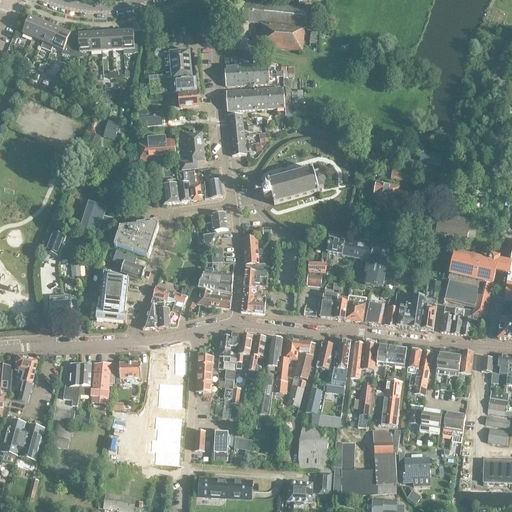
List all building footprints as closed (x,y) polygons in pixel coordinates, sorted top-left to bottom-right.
[(305,30),(307,9),(245,3),(243,23),(260,24),(258,48),(303,53),(305,30)] [(313,30),(315,10),(307,9),(305,30),(313,30)] [(33,38),(40,22),(30,17),(23,34),(33,38)] [(43,43),(50,26),(40,22),(33,38),(43,43)] [(53,47),(60,30),(50,26),(43,43),(53,47)] [(64,51),(70,36),(71,35),(60,30),(53,47),(64,51)] [(135,50),(134,32),(123,33),(123,51),(135,50)] [(318,45),(319,33),(311,32),(310,44),(318,45)] [(113,51),(112,33),(101,34),(102,52),(113,51)] [(123,51),(123,33),(112,33),(113,51),(123,51)] [(91,53),(90,34),(79,35),(80,53),(91,53)] [(102,52),(101,34),(90,34),(91,53),(102,52)] [(167,54),(167,47),(153,48),(154,56),(155,55),(156,60),(161,59),(160,55),(167,54)] [(193,81),(190,52),(169,54),(172,80),(172,83),(178,82),(193,81)] [(269,76),(268,68),(268,66),(254,67),(254,77),(269,76)] [(240,77),(240,67),(225,68),(226,78),(240,77)] [(254,77),(254,67),(240,67),(240,77),(254,77)] [(289,91),(288,78),(288,72),(287,72),(287,68),(282,67),(281,72),(283,72),(284,87),(286,87),(286,91),(289,91)] [(269,86),(269,76),(254,77),(255,87),(269,86)] [(241,87),(240,77),(226,78),(227,88),(241,87)] [(255,87),(254,77),(240,77),(241,87),(255,87)] [(180,94),(178,82),(172,83),(172,80),(150,82),(151,97),(180,94)] [(196,81),(193,81),(178,82),(180,94),(180,96),(197,94),(196,81)] [(284,97),(284,90),(270,91),(270,101),(284,100),(284,97)] [(256,101),(255,91),(241,92),(242,102),(256,101)] [(270,101),(270,91),(255,91),(256,101),(270,101)] [(304,103),(303,91),(298,92),(292,93),(292,103),(304,103)] [(242,102),(241,92),(227,93),(227,103),(242,102)] [(198,108),(197,94),(180,96),(176,96),(177,110),(198,108)] [(285,108),(284,100),(270,101),(271,111),(285,110),(285,108)] [(257,111),(256,101),(242,102),(242,112),(257,111)] [(271,111),(270,101),(256,101),(257,111),(271,111)] [(242,112),(242,102),(227,103),(228,113),(242,112)] [(169,116),(169,108),(156,109),(156,117),(169,116)] [(243,126),(242,116),(228,118),(229,128),(243,126)] [(162,126),(162,117),(138,119),(139,128),(162,126)] [(244,136),(243,126),(229,128),(230,138),(244,136)] [(205,162),(203,147),(204,147),(203,146),(202,146),(201,142),(203,142),(203,141),(202,133),(195,134),(195,133),(193,133),(193,134),(186,135),(189,162),(181,163),(182,171),(198,170),(197,163),(205,162)] [(245,146),(244,136),(230,138),(231,148),(245,146)] [(176,160),(174,140),(139,143),(141,163),(176,160)] [(246,156),(245,146),(231,148),(232,157),(246,156)] [(420,162),(442,166),(444,153),(422,149),(420,162)] [(324,189),(323,187),(326,182),(324,176),(319,173),(319,171),(313,173),(313,171),(313,170),(311,170),(269,182),(268,182),(268,184),(270,191),(263,193),(265,200),(272,198),(274,204),(274,205),(274,206),(276,206),(318,194),(319,194),(319,192),(318,190),(324,189)] [(220,181),(219,171),(211,173),(212,182),(220,181)] [(394,171),(392,179),(406,182),(408,174),(394,171)] [(196,183),(194,172),(187,173),(189,184),(189,187),(198,186),(198,183),(196,183)] [(153,184),(152,176),(140,177),(140,186),(153,184)] [(220,181),(212,182),(204,184),(206,193),(204,193),(206,200),(205,200),(205,201),(223,198),(220,181)] [(192,203),(189,187),(189,184),(184,185),(178,186),(181,204),(192,203)] [(181,204),(178,186),(178,185),(176,186),(166,187),(161,188),(164,207),(181,204)] [(202,197),(200,186),(198,186),(189,187),(192,203),(202,201),(202,197)] [(396,209),(399,190),(397,190),(397,187),(391,186),(390,188),(377,186),(375,196),(378,197),(376,205),(396,209)] [(107,222),(103,221),(106,209),(89,204),(80,233),(97,238),(99,233),(103,234),(107,222)] [(216,233),(228,231),(226,214),(211,216),(212,224),(209,225),(211,236),(201,237),(202,246),(212,249),(219,235),(216,236),(216,233)] [(466,240),(470,221),(440,215),(436,234),(466,240)] [(149,259),(159,227),(155,224),(121,228),(115,248),(149,259)] [(58,258),(66,238),(53,233),(45,253),(58,258)] [(356,260),(360,241),(353,240),(331,235),(329,236),(329,241),(328,244),(329,246),(328,252),(327,255),(342,258),(342,257),(356,260)] [(388,263),(392,243),(392,242),(375,239),(354,235),(353,240),(360,241),(356,260),(368,262),(367,265),(370,265),(374,266),(375,260),(388,263)] [(258,258),(257,240),(243,240),(244,258),(258,258)] [(327,255),(328,252),(329,246),(328,244),(329,241),(319,240),(319,245),(322,245),(321,264),(327,264),(327,255)] [(145,269),(135,266),(137,258),(117,251),(113,262),(124,266),(121,274),(141,280),(142,281),(146,269),(145,269)] [(222,264),(222,252),(212,252),(212,264),(222,264)] [(485,320),(496,273),(506,275),(505,286),(507,286),(505,300),(511,301),(511,257),(511,266),(499,264),(499,260),(492,258),(491,261),(490,260),(489,263),(488,263),(489,260),(481,258),(481,261),(455,255),(448,282),(450,283),(448,289),(447,289),(445,295),(447,295),(445,302),(447,302),(474,309),(472,317),(485,320)] [(259,265),(258,258),(244,258),(245,266),(246,266),(246,272),(266,273),(267,265),(259,265)] [(383,289),(388,263),(375,260),(374,266),(370,265),(367,265),(366,274),(368,275),(366,286),(370,287),(383,289)] [(327,264),(321,264),(309,263),(309,274),(326,274),(327,264)] [(80,264),(71,265),(72,279),(81,278),(81,274),(80,264)] [(204,279),(206,273),(213,274),(213,270),(205,269),(201,278),(204,279)] [(262,298),(262,292),(258,292),(255,292),(256,287),(267,288),(268,273),(266,273),(246,272),(245,272),(243,297),(241,314),(253,315),(255,297),(262,298)] [(126,325),(127,314),(125,314),(129,280),(104,273),(100,308),(100,311),(97,311),(96,321),(126,325)] [(234,276),(213,274),(206,273),(204,279),(198,290),(201,290),(212,292),(232,296),(234,276)] [(321,282),(322,278),(308,277),(307,287),(321,288),(321,282)] [(438,300),(442,282),(428,280),(425,300),(424,307),(436,309),(438,300)] [(345,322),(348,299),(350,299),(351,292),(351,288),(340,286),(338,295),(339,296),(335,321),(345,322)] [(171,303),(174,294),(156,288),(153,299),(158,300),(165,302),(171,303)] [(230,311),(232,299),(211,296),(212,292),(201,290),(197,306),(230,311)] [(335,321),(339,296),(338,295),(324,293),(321,312),(321,317),(320,319),(335,321)] [(184,305),(188,298),(174,294),(171,303),(176,303),(184,305)] [(397,329),(401,305),(402,295),(397,295),(394,309),(388,308),(385,328),(397,329)] [(265,316),(266,298),(262,298),(255,297),(253,315),(265,316)] [(57,299),(50,299),(50,305),(52,321),(73,319),(71,303),(71,298),(64,298),(61,298),(57,299)] [(420,331),(424,307),(425,300),(413,298),(413,300),(409,330),(420,331)] [(363,325),(366,307),(367,301),(355,299),(350,299),(348,299),(345,322),(363,325)] [(409,330),(413,300),(406,300),(405,305),(401,305),(397,329),(409,330)] [(381,327),(385,306),(385,302),(379,301),(378,304),(368,302),(363,325),(381,327)] [(158,330),(157,310),(157,306),(150,307),(143,331),(158,330)] [(181,314),(183,308),(175,306),(173,311),(181,314)] [(461,337),(465,310),(465,307),(457,306),(457,308),(456,315),(454,314),(451,335),(461,337)] [(433,333),(436,309),(424,307),(420,331),(420,332),(433,333)] [(451,335),(454,314),(456,315),(457,308),(444,308),(443,313),(450,314),(450,317),(443,316),(441,334),(451,335)] [(171,329),(170,309),(157,310),(158,330),(171,329)] [(511,317),(511,315),(511,310),(504,309),(502,315),(511,317)] [(321,317),(321,312),(317,311),(316,311),(306,310),(305,310),(305,311),(305,316),(304,317),(305,317),(315,318),(316,318),(316,317),(316,316),(321,317)] [(471,337),(473,321),(473,318),(471,318),(472,314),(469,313),(469,311),(465,310),(461,337),(471,338),(472,337),(471,337)] [(511,341),(511,321),(501,320),(498,340),(511,341)] [(230,358),(231,348),(235,348),(238,346),(240,335),(232,335),(232,338),(221,337),(220,357),(225,358),(224,363),(225,363),(224,370),(227,371),(225,380),(234,382),(236,370),(237,363),(238,359),(230,358)] [(250,357),(253,337),(242,336),(239,355),(243,356),(250,357)] [(255,372),(257,357),(265,358),(268,339),(255,337),(251,356),(248,371),(249,371),(248,380),(256,381),(257,372),(255,372)] [(269,417),(276,369),(277,369),(278,364),(280,364),(281,360),(283,341),(271,339),(267,368),(260,415),(269,417)] [(299,353),(300,343),(284,341),(281,360),(290,361),(297,362),(299,353)] [(345,389),(351,343),(339,342),(339,347),(335,346),(333,355),(335,356),(333,370),(332,370),(332,372),(329,373),(329,375),(326,376),(324,383),(327,383),(327,386),(345,389)] [(308,381),(313,357),(316,345),(300,343),(299,353),(306,354),(305,356),(299,355),(294,379),(308,381)] [(329,371),(333,355),(335,346),(329,345),(328,344),(326,343),(324,344),(322,344),(317,368),(329,371)] [(362,362),(364,345),(355,344),(353,361),(362,362)] [(374,372),(377,346),(365,345),(364,345),(362,362),(361,371),(374,372)] [(385,367),(388,348),(379,347),(377,364),(384,365),(384,367),(385,367)] [(394,377),(395,369),(398,349),(388,348),(385,367),(388,368),(388,372),(385,371),(384,376),(394,377)] [(404,370),(407,351),(398,349),(395,369),(397,369),(398,367),(402,368),(402,370),(404,370)] [(419,371),(422,353),(411,351),(407,379),(410,380),(411,375),(416,376),(417,371),(419,371)] [(471,376),(474,353),(462,352),(459,374),(459,379),(464,380),(465,375),(471,376)] [(425,397),(433,354),(422,353),(419,371),(417,371),(416,376),(411,375),(410,380),(408,393),(414,394),(413,395),(425,397)] [(175,354),(175,374),(187,374),(188,354),(175,354)] [(447,377),(450,356),(438,355),(436,375),(447,377)] [(150,361),(147,381),(159,383),(160,371),(173,368),(170,356),(150,361)] [(213,367),(213,357),(199,356),(198,366),(213,367)] [(458,378),(461,358),(450,356),(447,377),(458,378)] [(507,377),(510,357),(499,356),(498,368),(493,368),(491,385),(498,385),(499,376),(507,377)] [(33,386),(39,362),(17,357),(15,365),(17,366),(15,372),(18,373),(17,378),(22,380),(20,384),(22,385),(17,401),(28,404),(33,385),(33,386)] [(492,374),(493,366),(493,360),(483,359),(481,373),(492,374)] [(290,361),(281,360),(280,364),(278,364),(277,369),(276,382),(275,382),(273,395),(287,397),(289,383),(287,383),(290,361)] [(360,381),(361,371),(362,362),(353,361),(351,380),(360,381)] [(141,379),(141,363),(120,364),(120,377),(120,380),(127,380),(132,380),(141,379)] [(90,393),(91,367),(91,366),(91,365),(81,366),(80,379),(80,393),(90,393)] [(114,392),(116,366),(111,366),(111,365),(95,365),(92,404),(101,405),(101,406),(108,406),(109,392),(114,392)] [(9,398),(13,367),(0,366),(0,418),(2,418),(5,397),(9,398)] [(80,393),(80,379),(81,366),(71,366),(71,367),(70,393),(76,393),(80,393)] [(212,376),(213,367),(198,366),(197,375),(212,376)] [(212,385),(212,376),(197,375),(197,384),(212,385)] [(299,409),(304,390),(306,383),(293,380),(287,406),(299,409)] [(369,417),(369,416),(371,399),(373,382),(364,381),(361,416),(368,417),(369,417)] [(233,390),(234,383),(225,382),(224,389),(233,390)] [(400,401),(403,384),(387,382),(385,400),(400,401)] [(211,394),(212,385),(197,384),(196,393),(204,394),(211,394)] [(159,385),(158,396),(182,398),(183,386),(180,386),(174,386),(168,385),(159,385)] [(508,403),(509,394),(492,392),(493,388),(490,388),(490,392),(491,392),(490,400),(508,403)] [(238,405),(240,390),(234,389),(232,404),(238,405)] [(317,415),(322,393),(311,390),(306,413),(313,415),(317,416),(317,415)] [(158,396),(158,408),(182,410),(182,398),(158,396)] [(399,411),(400,401),(385,400),(384,406),(383,409),(399,411)] [(505,417),(507,408),(508,403),(490,400),(487,414),(505,417)] [(123,412),(124,404),(113,403),(113,411),(123,412)] [(73,424),(75,412),(55,409),(53,421),(73,424)] [(398,420),(399,411),(383,409),(383,412),(382,418),(398,420)] [(429,435),(433,412),(423,410),(419,433),(429,435)] [(420,426),(422,412),(419,412),(415,411),(411,411),(409,425),(420,426)] [(439,436),(443,414),(433,412),(429,435),(439,436)] [(452,438),(456,416),(446,414),(442,437),(452,438)] [(317,429),(318,426),(320,417),(320,416),(317,415),(317,416),(313,415),(310,429),(317,429)] [(366,430),(368,417),(361,416),(359,429),(366,430)] [(461,445),(466,417),(456,416),(452,438),(451,443),(461,445)] [(340,429),(341,420),(320,417),(318,426),(340,429)] [(158,418),(157,430),(181,432),(182,420),(158,418)] [(397,429),(398,420),(382,418),(382,422),(381,426),(381,427),(397,429)] [(509,430),(510,422),(487,418),(485,426),(509,430)] [(17,457),(26,425),(11,421),(2,453),(17,457)] [(70,441),(73,425),(55,422),(52,437),(53,437),(51,447),(68,450),(70,441)] [(36,462),(44,430),(26,425),(17,457),(36,462)] [(317,429),(310,429),(302,428),(298,461),(300,470),(330,472),(331,460),(327,460),(329,431),(317,429)] [(157,430),(156,442),(180,443),(181,432),(157,430)] [(506,447),(508,433),(490,430),(487,444),(506,447)] [(204,453),(206,433),(196,432),(195,452),(204,453)] [(399,442),(400,437),(391,436),(391,434),(373,432),(374,443),(399,442)] [(227,455),(229,434),(216,434),(215,454),(227,455)] [(251,452),(252,442),(237,439),(236,443),(235,447),(235,449),(251,452)] [(156,442),(156,453),(180,455),(180,443),(156,442)] [(397,455),(399,442),(374,443),(375,455),(375,456),(395,455),(397,455)] [(355,457),(355,445),(342,445),(342,449),(342,457),(355,457)] [(156,453),(155,465),(181,467),(181,459),(179,459),(180,455),(156,453)] [(396,465),(395,455),(375,456),(376,465),(396,465)] [(430,474),(429,459),(404,460),(405,474),(402,474),(403,485),(413,484),(413,479),(417,479),(417,474),(430,474)] [(511,487),(511,462),(484,462),(483,484),(483,487),(511,487)] [(52,470),(64,474),(66,467),(54,463),(52,470)] [(397,484),(396,465),(376,465),(377,471),(372,471),(372,495),(376,495),(376,496),(377,496),(377,495),(396,494),(396,484),(397,484)] [(372,495),(372,471),(362,472),(362,490),(342,491),(342,497),(371,496),(371,495),(372,495)] [(362,490),(362,472),(355,472),(341,472),(342,491),(362,490)] [(331,475),(320,475),(319,495),(330,495),(331,475)] [(252,483),(200,480),(199,498),(251,501),(252,483)] [(288,503),(293,503),(295,503),(295,506),(303,506),(304,504),(311,504),(313,485),(289,484),(288,503)] [(414,490),(408,498),(417,505),(423,497),(414,490)] [(121,511),(133,511),(136,499),(106,494),(103,509),(121,511)] [(404,511),(404,507),(397,506),(397,502),(373,501),(372,511),(404,511)]
